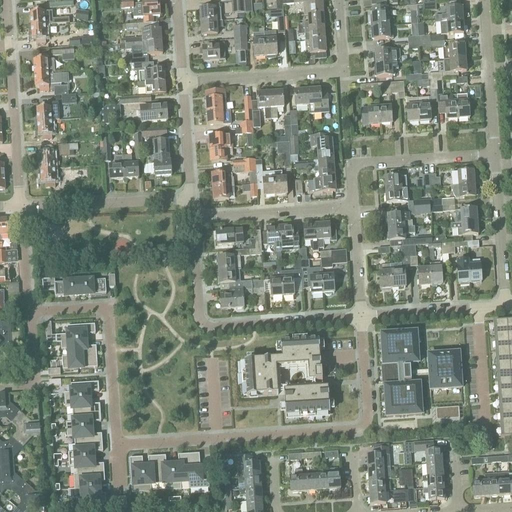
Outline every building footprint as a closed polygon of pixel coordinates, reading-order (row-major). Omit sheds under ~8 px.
[(73,0),(49,2),(50,9),(74,7),(73,0)] [(133,0),(121,1),(121,9),(134,8),(133,0)] [(243,0),(244,1),(245,13),(245,14),(253,14),(251,0),(243,0)] [(233,14),(245,13),(244,1),(232,2),(233,14)] [(308,17),(323,16),(322,3),(307,4),(308,17)] [(134,19),(143,18),(160,17),(159,4),(136,5),(136,11),(134,11),(134,19)] [(31,27),(45,26),(44,13),(43,8),(34,8),(34,13),(30,14),(31,27)] [(388,8),(373,9),(373,15),(372,15),(373,28),(389,27),(388,8)] [(219,10),(216,10),(216,9),(200,11),(201,24),(220,22),(219,10)] [(436,24),(447,23),(463,22),(462,9),(446,10),(447,17),(436,17),(436,24)] [(87,21),(88,14),(76,12),(75,20),(87,21)] [(298,30),(324,29),(323,16),(308,17),(309,24),(298,25),(298,30)] [(220,22),(201,24),(202,37),(218,35),(217,29),(222,29),(222,22),(220,22)] [(463,22),(447,23),(448,36),(464,35),(463,22)] [(123,26),(123,34),(136,33),(135,25),(123,26)] [(46,39),(45,26),(31,27),(32,40),(36,40),(36,45),(46,45),(46,39)] [(389,27),(373,28),(374,41),(390,40),(389,27)] [(234,41),(247,40),(246,28),(233,29),(234,41)] [(275,29),(264,30),(266,58),(277,57),(277,56),(280,55),(279,42),(276,42),(275,29)] [(306,43),(325,41),(324,29),(298,30),(298,35),(306,35),(306,43)] [(254,59),(266,58),(264,30),(259,31),(259,35),(252,35),(254,59)] [(122,46),(162,43),(161,31),(148,32),(148,39),(122,40),(122,46)] [(70,48),(73,48),(88,47),(88,40),(70,41),(70,48)] [(247,40),(234,41),(235,52),(238,52),(245,52),(247,51),(247,40)] [(325,41),(306,43),(307,55),(310,55),(314,55),(326,54),(325,41)] [(162,43),(122,46),(123,52),(149,50),(150,56),(162,56),(162,43)] [(444,61),(466,60),(465,47),(443,49),(444,61)] [(219,49),(203,50),(204,63),(225,61),(224,49),(219,49)] [(392,65),(398,65),(399,64),(398,51),(375,53),(376,66),(392,65)] [(33,61),(34,75),(55,73),(54,60),(47,61),(47,56),(37,56),(37,61),(33,61)] [(442,80),(455,80),(459,79),(459,73),(467,73),(466,60),(444,61),(445,74),(429,76),(430,81),(436,81),(442,80)] [(164,71),(160,71),(154,72),(153,64),(134,66),(134,74),(136,74),(137,85),(164,83),(164,77),(165,76),(165,73),(164,72),(164,71)] [(398,65),(392,65),(376,66),(377,79),(392,78),(392,77),(395,77),(394,71),(398,70),(398,65)] [(53,74),(34,75),(35,88),(39,88),(39,93),(49,93),(49,91),(54,91),(54,88),(61,88),(61,85),(63,85),(62,76),(65,76),(65,75),(53,76),(53,74)] [(165,89),(164,83),(137,85),(138,91),(145,90),(146,96),(153,96),(165,95),(165,94),(166,93),(166,90),(165,89)] [(392,95),(398,95),(397,84),(377,85),(378,91),(392,90),(392,95)] [(307,92),(308,108),(309,115),(329,114),(328,96),(321,97),(320,91),(307,92)] [(207,114),(222,113),(222,112),(226,112),(226,100),(226,99),(225,92),(205,93),(205,101),(206,101),(207,114)] [(295,109),(308,108),(307,92),(294,93),(295,109)] [(270,94),(272,120),(278,120),(277,110),(284,109),(283,93),(270,94)] [(265,121),(272,120),(270,94),(257,95),(258,103),(251,103),(252,111),(252,122),(253,129),(261,128),(259,111),(265,111),(265,121)] [(458,118),(458,121),(470,120),(468,103),(467,103),(467,96),(456,97),(458,118)] [(120,99),(120,106),(151,104),(151,97),(120,99)] [(458,121),(458,118),(456,97),(437,99),(438,115),(446,115),(447,122),(458,121)] [(419,123),(418,106),(418,100),(406,101),(408,124),(419,123)] [(381,126),(379,109),(379,103),(368,104),(368,110),(362,110),(363,127),(370,126),(370,127),(381,126)] [(36,110),(37,123),(52,122),(51,109),(50,109),(50,104),(40,104),(41,109),(36,110)] [(418,106),(419,123),(431,122),(430,105),(418,106)] [(121,119),(120,106),(100,107),(101,124),(108,124),(108,119),(121,119)] [(141,124),(152,123),(167,122),(166,108),(140,110),(141,124)] [(379,109),(381,126),(392,125),(391,108),(379,109)] [(207,114),(208,126),(223,125),(223,118),(227,117),(226,112),(222,112),(222,113),(207,114)] [(52,122),(37,123),(38,136),(42,136),(43,141),(52,140),(52,135),(52,122)] [(167,129),(141,130),(142,137),(167,136),(167,129)] [(253,129),(241,130),(241,140),(254,139),(253,129)] [(291,138),(291,129),(284,129),(285,139),(273,140),(274,145),(283,144),(289,144),(288,138),(291,138)] [(318,155),(333,154),(332,141),(329,141),(329,135),(311,136),(311,148),(317,148),(318,155)] [(210,151),(232,149),(231,137),(209,138),(210,151)] [(104,163),(111,163),(110,139),(102,140),(104,163)] [(155,158),(169,157),(167,142),(154,143),(155,158)] [(69,146),(59,147),(59,156),(69,156),(69,153),(69,146)] [(232,149),(210,151),(211,164),(226,163),(226,157),(232,157),(232,149)] [(40,171),(55,170),(54,157),(53,157),(53,152),(43,152),(44,157),(40,158),(40,171)] [(319,168),(334,167),(333,154),(318,155),(319,168)] [(123,158),(124,181),(139,180),(138,166),(132,166),(132,157),(123,158)] [(169,157),(148,159),(149,166),(154,166),(155,179),(171,178),(170,163),(169,163),(168,157),(169,157)] [(110,182),(124,181),(123,158),(115,158),(115,167),(109,167),(110,182)] [(276,197),(274,174),(262,175),(261,162),(255,163),(256,167),(256,173),(257,186),(263,186),(264,198),(276,197)] [(320,181),(335,180),(334,167),(319,168),(320,181)] [(88,168),(61,170),(62,180),(88,179),(88,168)] [(55,170),(40,171),(41,184),(45,184),(46,189),(56,188),(56,183),(55,170)] [(286,179),(282,180),(282,173),(274,174),(276,197),(287,196),(286,179)] [(453,174),(454,187),(475,186),(474,181),(476,181),(476,174),(474,174),(474,173),(453,174)] [(227,175),(212,176),(213,189),(233,188),(233,180),(231,180),(231,176),(227,176),(227,175)] [(429,176),(430,189),(441,188),(440,179),(436,179),(436,176),(429,176)] [(385,192),(401,191),(400,178),(384,179),(385,192)] [(335,180),(320,181),(320,194),(335,193),(335,188),(336,188),(336,187),(336,183),(335,183),(335,180)] [(258,198),(257,186),(243,187),(243,193),(251,192),(251,199),(258,198)] [(457,199),(460,200),(476,198),(476,197),(478,197),(477,190),(475,190),(475,186),(454,187),(451,187),(451,192),(453,192),(453,194),(455,197),(457,199)] [(233,188),(213,189),(214,202),(229,201),(228,194),(234,194),(233,188)] [(408,190),(401,191),(385,192),(386,205),(409,203),(408,190)] [(444,207),(445,215),(455,214),(454,206),(449,206),(444,207)] [(421,216),(432,216),(431,208),(421,209),(421,216)] [(455,225),(477,223),(476,210),(456,212),(457,219),(455,219),(455,225)] [(388,230),(404,229),(411,228),(411,223),(409,223),(408,215),(387,217),(388,230)] [(0,220),(0,264),(7,264),(7,258),(18,257),(17,252),(16,252),(10,252),(6,253),(6,249),(2,249),(1,237),(8,236),(7,220),(0,220)] [(455,225),(450,225),(451,231),(457,230),(457,238),(463,237),(463,243),(467,243),(473,243),(473,236),(478,236),(477,223),(455,225)] [(317,227),(318,242),(331,241),(331,243),(337,242),(337,239),(336,227),(330,227),(329,226),(317,227)] [(318,242),(317,227),(303,228),(304,244),(310,243),(311,250),(314,253),(319,252),(318,242)] [(299,251),(299,250),(298,232),(292,232),(292,228),(279,229),(281,252),(299,251)] [(411,228),(404,229),(388,230),(389,243),(390,248),(405,247),(404,234),(412,234),(411,228)] [(279,229),(266,230),(266,235),(263,235),(264,246),(275,245),(276,263),(282,263),(281,252),(279,229)] [(240,232),(216,233),(217,247),(241,245),(240,232)] [(448,255),(455,254),(455,244),(447,245),(448,255)] [(219,272),(239,271),(241,271),(240,258),(218,260),(219,272)] [(281,274),(283,298),(294,297),(293,281),(302,280),(300,261),(293,262),(294,273),(281,274)] [(323,295),(322,278),(321,273),(321,270),(310,271),(309,261),(307,261),(300,261),(302,280),(302,288),(311,288),(311,296),(323,295)] [(460,285),(461,288),(469,287),(469,284),(470,284),(468,262),(458,263),(458,267),(457,267),(459,285),(460,285)] [(468,262),(470,284),(481,283),(480,266),(479,266),(479,262),(468,262)] [(270,277),(271,299),(283,298),(281,274),(280,264),(275,264),(276,277),(270,277)] [(391,290),(390,273),(390,266),(378,267),(380,291),(391,290)] [(429,270),(431,287),(432,287),(433,289),(437,289),(437,286),(442,286),(441,269),(429,270)] [(419,288),(431,287),(429,270),(418,271),(419,288)] [(221,291),(230,291),(252,290),(252,283),(240,284),(239,271),(219,272),(220,285),(221,291)] [(390,273),(391,290),(403,289),(401,272),(390,273)] [(322,278),(323,295),(334,294),(333,277),(322,278)] [(42,281),(43,293),(55,292),(55,298),(79,297),(79,283),(54,284),(54,280),(42,281)] [(79,283),(79,297),(106,295),(105,281),(79,283)] [(264,289),(254,289),(254,295),(257,294),(258,307),(265,306),(264,289)] [(252,290),(230,291),(230,297),(220,298),(221,311),(244,309),(243,299),(253,298),(252,290)] [(511,321),(493,323),(493,324),(494,323),(497,337),(495,337),(498,351),(496,351),(499,365),(497,366),(500,380),(498,380),(501,394),(499,394),(502,408),(500,409),(503,423),(501,423),(503,438),(501,438),(501,439),(511,437),(511,321)] [(0,353),(2,351),(12,350),(12,346),(20,346),(20,333),(12,334),(12,329),(8,326),(7,323),(0,323),(0,353)] [(55,344),(55,337),(52,337),(51,326),(45,326),(47,344),(50,344),(55,344)] [(55,337),(55,344),(61,344),(86,342),(86,336),(95,335),(95,326),(67,328),(68,336),(55,337)] [(414,338),(386,339),(387,366),(393,366),(394,384),(388,384),(390,413),(420,412),(418,383),(405,384),(404,366),(416,365),(414,338)] [(277,369),(308,367),(308,373),(309,373),(310,383),(322,382),(322,372),(321,372),(319,341),(281,344),(282,360),(245,362),(247,398),(278,395),(277,369)] [(69,350),(69,358),(97,356),(96,348),(86,348),(86,342),(61,344),(61,351),(69,350)] [(62,359),(63,371),(97,369),(97,356),(69,358),(62,359)] [(452,356),(427,357),(429,388),(454,386),(452,356)] [(64,394),(65,401),(90,400),(89,394),(99,393),(98,384),(71,385),(71,394),(64,394)] [(284,392),(285,417),(330,414),(328,389),(284,392)] [(11,424),(21,413),(10,403),(10,395),(1,395),(0,395),(0,428),(0,429),(0,428),(0,420),(1,420),(6,419),(11,424)] [(72,408),(73,416),(100,414),(100,405),(90,406),(90,400),(65,401),(65,409),(72,408)] [(459,408),(436,410),(437,422),(460,420),(459,408)] [(12,438),(23,448),(33,438),(41,437),(40,422),(32,422),(21,413),(11,424),(16,428),(16,433),(12,438)] [(66,424),(67,431),(92,430),(91,423),(101,423),(100,414),(73,416),(73,424),(66,424)] [(74,438),(75,446),(102,444),(102,435),(92,436),(92,430),(67,431),(67,439),(74,438)] [(14,459),(23,448),(12,438),(7,444),(2,444),(0,442),(0,467),(15,466),(14,459)] [(68,454),(69,461),(94,460),(93,453),(103,453),(102,444),(75,446),(75,454),(68,454)] [(390,468),(389,449),(374,450),(375,457),(367,457),(368,469),(390,468)] [(426,466),(442,465),(441,452),(425,453),(426,466)] [(199,455),(187,456),(189,483),(189,491),(209,489),(208,474),(200,475),(199,455)] [(179,466),(172,467),(174,492),(181,491),(181,484),(189,483),(187,456),(178,456),(179,466)] [(233,456),(222,456),(222,467),(233,467),(233,456)] [(166,457),(157,458),(159,485),(166,485),(167,492),(174,492),(172,467),(166,467),(166,457)] [(149,468),(143,469),(144,493),(151,493),(151,486),(159,485),(157,458),(148,458),(149,468)] [(142,459),(129,460),(132,494),(144,493),(143,469),(142,459)] [(239,478),(260,477),(260,472),(262,472),(261,465),(260,466),(260,465),(250,465),(250,459),(237,459),(237,466),(244,466),(244,472),(238,472),(239,478)] [(76,468),(77,476),(104,474),(104,465),(94,466),(94,460),(69,461),(69,468),(76,468)] [(427,478),(443,477),(442,465),(426,466),(427,478)] [(16,495),(26,483),(15,474),(15,466),(0,467),(0,494),(1,495),(5,491),(11,491),(16,495)] [(391,480),(390,468),(368,469),(368,481),(384,480),(391,480)] [(303,493),(302,478),(301,472),(295,472),(296,478),(290,478),(291,494),(303,493)] [(74,484),(74,491),(99,489),(99,483),(105,483),(104,474),(77,476),(77,483),(74,484)] [(497,475),(498,498),(511,497),(509,476),(509,474),(497,475)] [(326,476),(327,492),(340,491),(339,475),(326,476)] [(486,499),(498,498),(497,475),(484,476),(485,483),(486,499)] [(315,493),(327,492),(326,476),(314,477),(315,493)] [(246,490),(261,489),(260,477),(239,478),(239,485),(245,485),(246,490)] [(303,493),(315,493),(314,477),(302,478),(303,493)] [(428,490),(443,489),(443,477),(427,478),(428,490)] [(369,494),(385,493),(384,480),(368,481),(369,494)] [(16,509),(19,511),(34,511),(37,508),(45,508),(44,492),(37,493),(26,483),(16,495),(20,499),(21,504),(16,509)] [(473,500),(486,499),(485,483),(472,484),(473,500)] [(78,498),(79,506),(106,504),(106,495),(100,496),(99,489),(74,491),(75,498),(78,498)] [(246,502),(262,502),(261,489),(246,490),(239,491),(240,497),(246,496),(246,502)] [(443,489),(428,490),(429,503),(438,502),(444,502),(444,501),(446,501),(446,494),(444,495),(443,489)] [(385,493),(369,494),(370,506),(386,505),(385,493)] [(113,510),(121,510),(120,500),(112,500),(113,510)] [(129,500),(121,500),(121,510),(130,510),(129,500)] [(247,511),(262,511),(262,502),(246,502),(247,511)]
